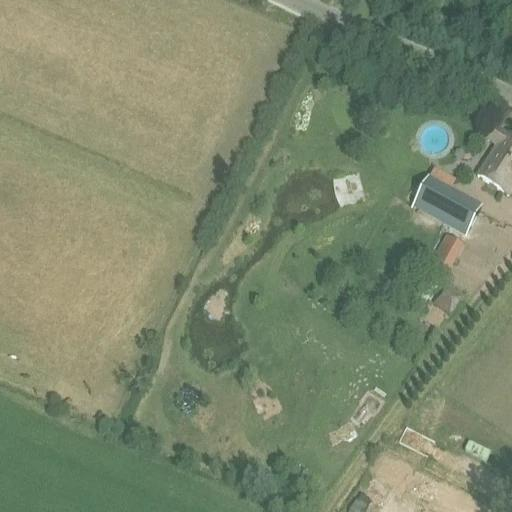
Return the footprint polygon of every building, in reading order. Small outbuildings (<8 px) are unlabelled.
[(508,197),(511,190),(511,138),(495,127),(486,141),(495,147),(477,176),(508,197)] [(441,163),(437,171),(457,181),(461,173),(441,163)] [(481,208),(452,192),(457,182),(433,169),(412,208),(465,237),(481,208)] [(456,256),(461,246),(446,237),(440,247),(456,256)] [(448,316),(461,297),(444,287),(432,305),(448,316)] [(499,511),(384,454),(373,476),(445,511),(499,511)]
